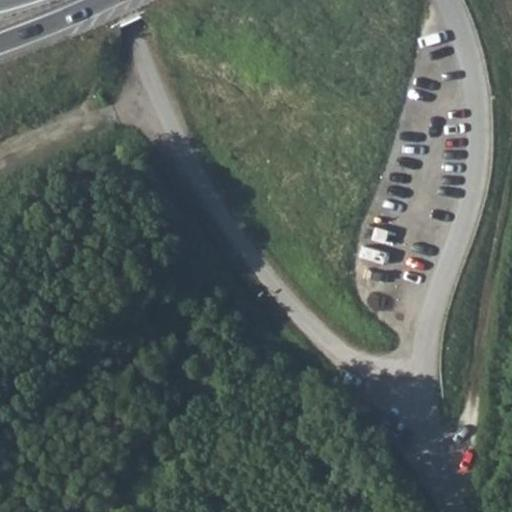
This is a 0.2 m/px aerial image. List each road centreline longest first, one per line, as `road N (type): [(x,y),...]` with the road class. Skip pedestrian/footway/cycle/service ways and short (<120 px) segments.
road 1 (unclassified): [(444,0),(475,108),(475,153),(439,289),(425,381)]
road 2 (unclassified): [(452,511),(433,460),(425,381)]
